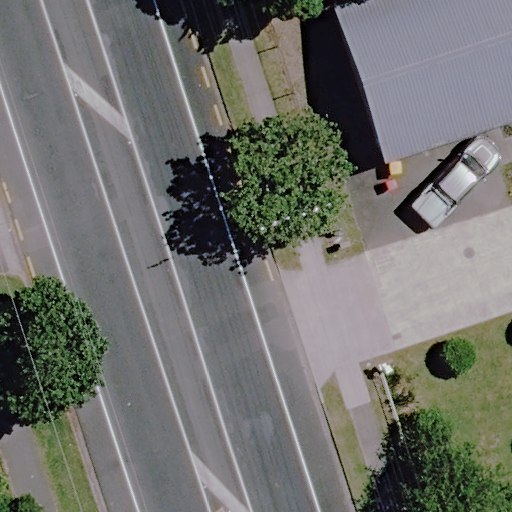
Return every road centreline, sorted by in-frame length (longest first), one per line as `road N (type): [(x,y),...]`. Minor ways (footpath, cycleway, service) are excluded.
road 1 (tertiary): [(232,511),(69,0)]
road 2 (unknown): [(179,344),(511,237)]
